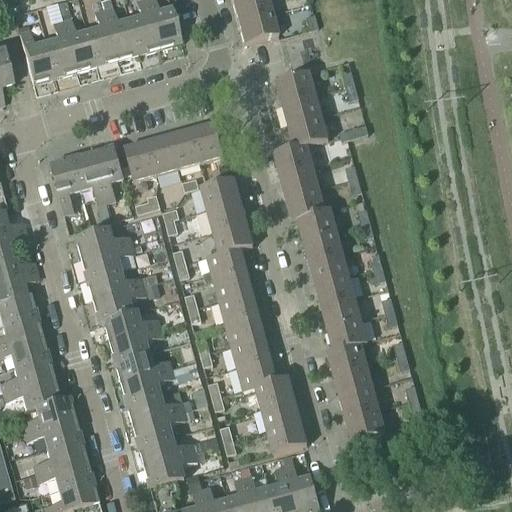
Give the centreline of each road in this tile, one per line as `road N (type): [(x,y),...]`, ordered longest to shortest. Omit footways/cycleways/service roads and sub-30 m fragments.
road 1 (residential): [(339,511),(268,254),(273,225),(238,89),(216,73)]
road 2 (residential): [(120,511),(37,217),(23,159),(26,133)]
road 3 (residential): [(26,133),(216,73)]
